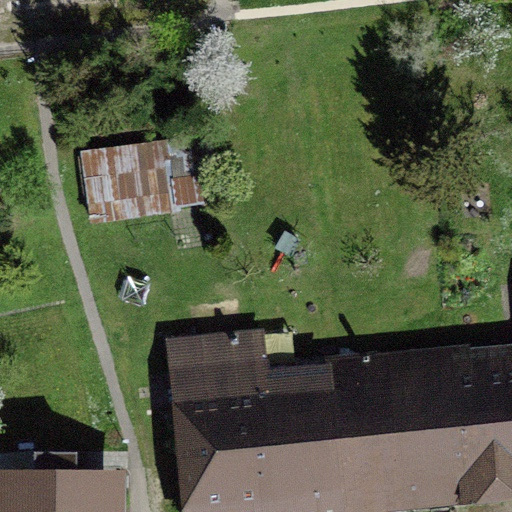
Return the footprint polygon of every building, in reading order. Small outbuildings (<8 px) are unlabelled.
[(81,146),(91,218),(201,203),(192,131),(81,146)] [(182,504),(277,496),(264,363),(262,340),(167,348),(182,504)] [(277,496),(397,483),(391,369),(369,371),(368,354),(264,363),(277,496)] [(511,358),(391,369),(397,483),(511,473),(511,358)] [(104,511),(104,484),(67,483),(66,463),(30,463),(30,453),(0,455),(0,484),(9,485),(8,511),(104,511)]
